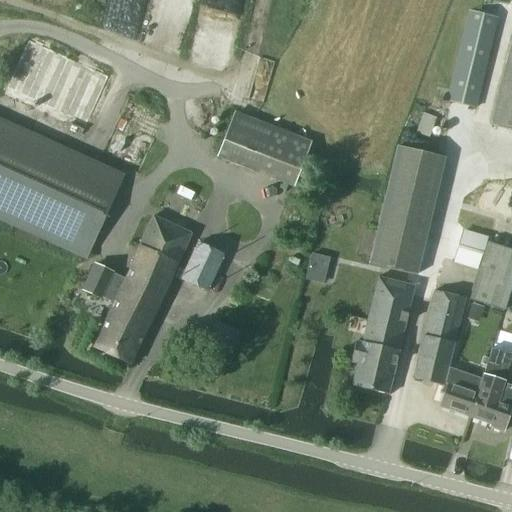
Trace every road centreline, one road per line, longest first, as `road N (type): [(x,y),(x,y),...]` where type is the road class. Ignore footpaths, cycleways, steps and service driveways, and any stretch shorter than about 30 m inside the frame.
road 1 (unclassified): [(511,502),(0,365)]
road 2 (track): [(172,96),(222,87),(247,58),(260,0)]
